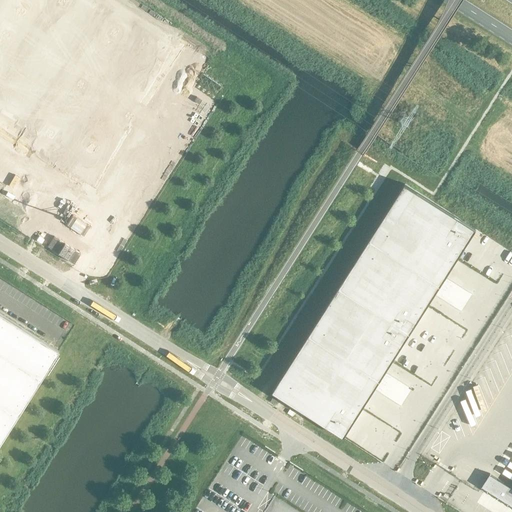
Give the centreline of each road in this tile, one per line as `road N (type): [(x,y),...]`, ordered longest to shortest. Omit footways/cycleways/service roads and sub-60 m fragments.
road 1 (unknown): [(379,483),(511,275)]
road 2 (unclassified): [(0,241),(184,359)]
road 3 (unclassified): [(248,399),(424,511)]
